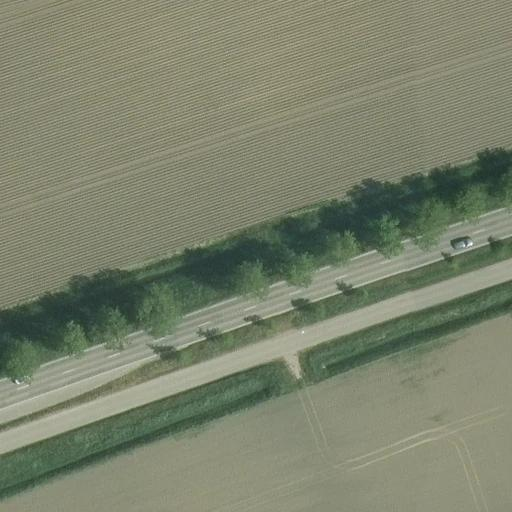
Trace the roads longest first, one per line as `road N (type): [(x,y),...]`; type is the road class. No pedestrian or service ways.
road 1 (unclassified): [(0,446),(511,269)]
road 2 (secondary): [(0,400),(378,265)]
road 3 (secondary): [(511,208),(476,215),(378,265)]
road 4 (secondary): [(378,265),(445,261),(511,228)]
